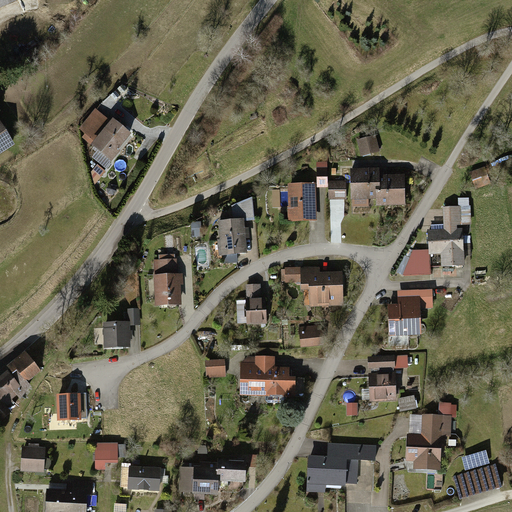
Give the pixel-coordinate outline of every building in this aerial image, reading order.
[(0,0),(0,9),(22,0),(0,0)] [(111,120),(96,109),(79,130),(94,141),(111,120)] [(0,153),(16,143),(0,119),(0,153)] [(136,134),(118,119),(97,146),(116,160),(136,134)] [(378,138),(361,142),(363,154),(381,150),(378,138)] [(330,168),(319,167),(319,188),(330,188),(330,168)] [(486,168),(473,173),(479,189),(492,183),(486,168)] [(381,201),(380,177),(380,170),(354,170),(354,201),(381,201)] [(380,177),(381,201),(381,205),(406,204),(406,177),(380,177)] [(348,180),(332,180),(332,197),(348,197),(348,180)] [(317,183),(291,184),(291,218),(318,217),(317,183)] [(281,191),(282,207),(290,206),(289,190),(281,191)] [(472,207),(444,208),(445,229),(430,230),(431,250),(431,253),(442,253),(442,265),(466,265),(465,229),(460,229),(460,221),(473,221),(472,207)] [(247,221),(222,223),(224,254),(249,252),(247,221)] [(431,265),(431,253),(431,250),(414,251),(407,251),(407,272),(431,272),(431,265)] [(431,265),(442,265),(442,253),(431,253),(431,265)] [(177,257),(161,257),(161,273),(157,274),(157,306),(183,305),(183,273),(177,273),(177,257)] [(321,268),(286,269),(286,282),(306,281),(306,290),(315,290),(316,305),(345,304),(344,273),(321,274),(321,268)] [(262,286),(248,286),(249,323),(271,322),(270,298),(262,298),(262,286)] [(402,306),(393,306),(393,332),(426,332),(426,291),(402,291),(402,306)] [(130,308),(130,323),(143,323),(143,307),(130,308)] [(131,347),(130,323),(106,324),(107,348),(131,347)] [(324,326),(302,327),(303,347),(326,345),(324,326)] [(12,368),(26,383),(40,370),(25,352),(10,365),(12,368)] [(406,356),(372,357),(372,367),(395,367),(406,367),(406,356)] [(248,358),(244,363),(244,395),(266,395),(266,403),(290,403),(289,395),(301,395),(300,377),(289,377),(289,368),(276,368),(276,358),(248,358)] [(227,359),(208,360),(209,377),(228,375),(227,359)] [(372,367),(372,375),(396,375),(395,367),(372,367)] [(0,378),(0,387),(13,402),(29,387),(26,383),(12,368),(0,378)] [(396,375),(372,375),(372,402),(396,402),(396,375)] [(13,402),(0,387),(0,419),(2,422),(13,412),(7,406),(13,402)] [(401,409),(417,408),(417,396),(401,397),(401,409)] [(72,405),(48,398),(39,425),(63,432),(72,405)] [(360,404),(349,404),(349,417),(361,417),(360,404)] [(423,438),(444,438),(444,434),(453,434),(454,406),(442,405),(442,416),(424,416),(423,438)] [(423,438),(424,416),(412,416),(411,438),(423,438)] [(444,438),(423,438),(411,438),(411,458),(420,459),(420,467),(444,467),(444,438)] [(121,443),(98,443),(98,468),(109,468),(109,461),(121,461),(121,443)] [(378,444),(333,444),(333,457),(310,457),(310,489),(321,489),(321,484),(357,484),(357,462),(378,462),(378,444)] [(48,448),(25,447),(24,468),(47,469),(48,448)] [(222,464),(221,478),(248,479),(248,460),(222,460),(222,464)] [(221,478),(222,464),(200,463),(200,468),(184,468),(183,491),(221,492),(221,478)] [(497,467),(457,478),(463,498),(502,486),(497,467)] [(160,468),(130,468),(130,489),(159,489),(160,468)] [(72,490),(49,489),(47,511),(86,511),(87,496),(93,496),(93,483),(72,483),(72,490)]
